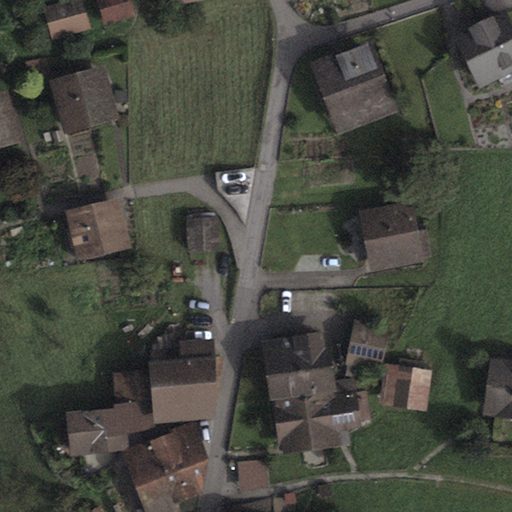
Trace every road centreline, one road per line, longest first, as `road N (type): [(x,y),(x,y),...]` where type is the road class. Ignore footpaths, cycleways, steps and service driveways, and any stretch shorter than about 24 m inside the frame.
road 1 (residential): [(208,511),(289,54),(300,42)]
road 2 (residential): [(300,42),(428,0)]
